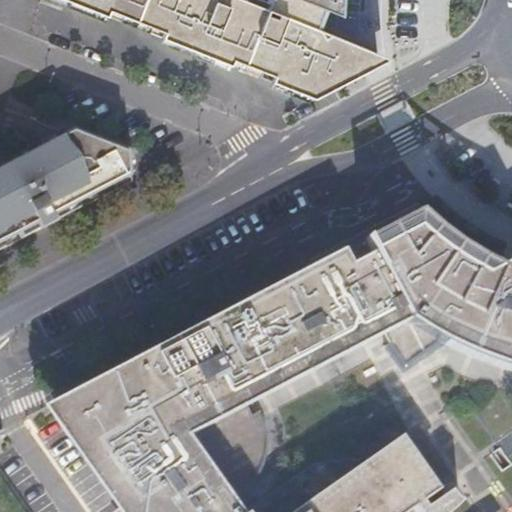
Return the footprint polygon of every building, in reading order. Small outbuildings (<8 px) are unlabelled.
[(70,0),(74,1),(187,48),(242,70),(307,95),(379,56),(317,31),(262,9),(264,4),(254,0),(70,0)] [(265,0),(264,4),(262,9),(317,31),(321,22),(325,12),(293,0),(265,0)] [(293,0),(325,12),(336,17),(337,0),(293,0)] [(0,248),(33,231),(37,238),(51,230),(64,224),(60,217),(123,185),(120,154),(69,137),(0,171),(0,248)] [(511,281),(501,288),(484,281),(452,263),(422,241),(413,232),(369,255),(362,242),(46,407),(118,511),(407,511),(410,511),(450,511),(457,505),(451,500),(446,494),(422,511),(418,505),(434,493),(396,440),(293,511),(234,511),(183,438),(381,336),(387,345),(382,348),(401,374),(439,347),(474,363),(511,375),(511,281)]
